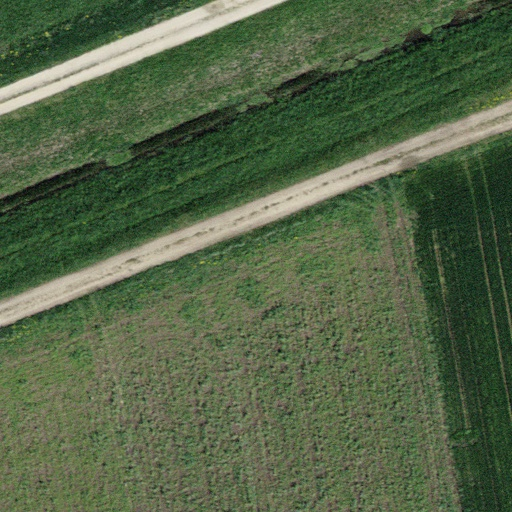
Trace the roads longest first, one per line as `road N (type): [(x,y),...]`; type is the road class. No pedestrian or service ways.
road 1 (track): [(0,336),(511,129)]
road 2 (track): [(0,105),(254,0)]
